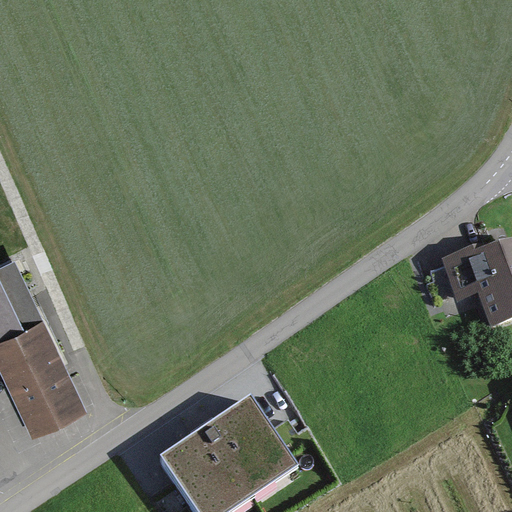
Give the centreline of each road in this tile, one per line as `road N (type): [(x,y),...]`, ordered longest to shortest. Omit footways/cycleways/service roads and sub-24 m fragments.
road 1 (residential): [(121,442),(439,227),(511,151)]
road 2 (unclassified): [(121,442),(32,239)]
road 3 (residential): [(18,511),(121,442)]
